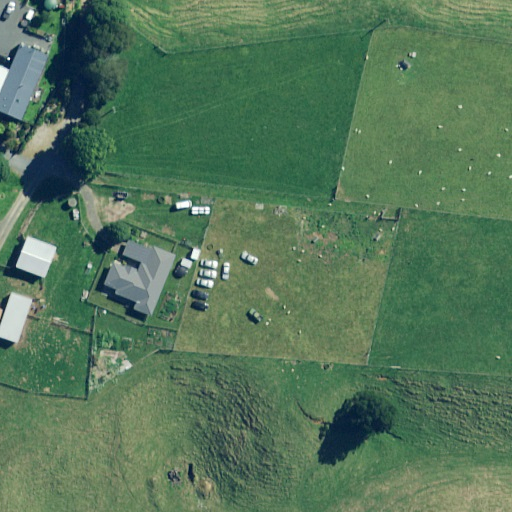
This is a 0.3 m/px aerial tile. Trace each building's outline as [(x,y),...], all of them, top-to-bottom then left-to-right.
[(57,1),(47,0),(44,0),(44,9),(56,10),(57,1)] [(48,57),(22,47),(12,71),(0,66),(0,111),(23,120),(48,57)] [(57,248),(29,237),(17,267),(45,278),(57,248)] [(175,257),(129,239),(123,255),(118,253),(115,262),(106,285),(118,290),(117,294),(138,302),(135,310),(152,316),(175,257)] [(33,300),(13,293),(0,333),(0,337),(19,343),(33,300)]
